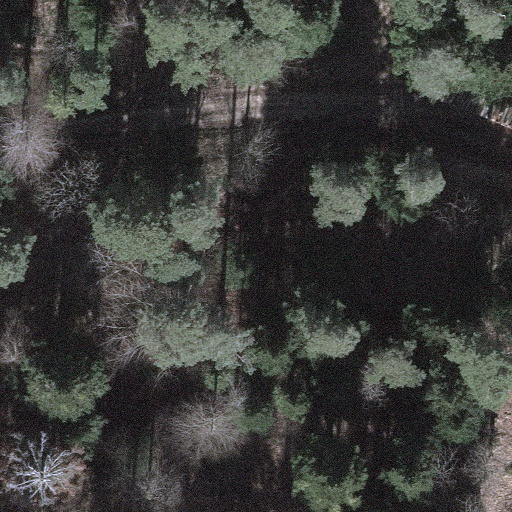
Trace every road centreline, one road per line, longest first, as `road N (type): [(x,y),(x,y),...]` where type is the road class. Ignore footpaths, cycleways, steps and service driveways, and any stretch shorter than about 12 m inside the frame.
road 1 (track): [(0,129),(275,101),(428,106),(511,130)]
road 2 (track): [(90,511),(138,330),(254,175),(327,103)]
